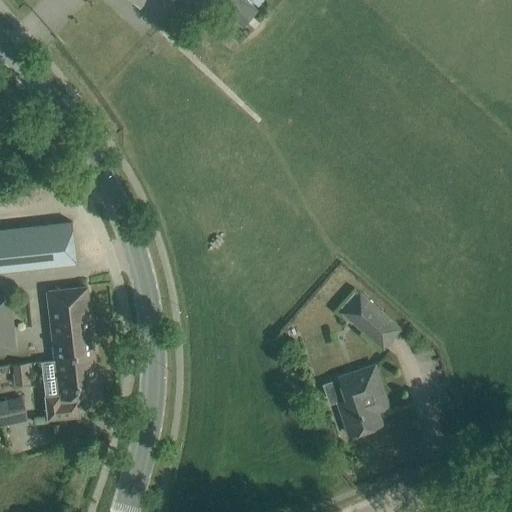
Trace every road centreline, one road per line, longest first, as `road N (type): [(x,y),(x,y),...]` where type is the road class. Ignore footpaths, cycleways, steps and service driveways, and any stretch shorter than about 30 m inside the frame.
road 1 (secondary): [(124,511),(154,380),(138,259),(86,150),(0,43)]
road 2 (secondary): [(383,511),(511,469)]
